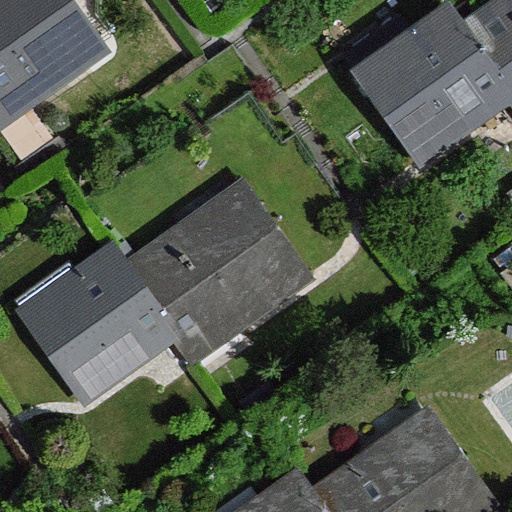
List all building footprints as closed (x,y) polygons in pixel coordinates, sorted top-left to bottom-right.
[(0,104),(26,86),(34,97),(104,47),(70,0),(7,0),(0,5),(0,104)] [(511,0),(510,0),(466,31),(505,85),(511,94),(511,0)] [(466,31),(452,11),(415,37),(423,49),(371,86),(423,158),(477,119),(469,110),(505,85),(466,31)] [(62,137),(34,97),(26,86),(0,104),(0,144),(26,180),(53,161),(71,148),(62,137)] [(176,238),(129,270),(168,324),(184,347),(229,315),(238,327),(308,276),(254,200),(183,249),(176,238)] [(129,270),(115,250),(78,276),(86,288),(34,325),(86,398),(140,358),(133,349),(168,324),(129,270)] [(377,454),(318,497),(328,511),(484,511),(496,503),(442,427),(386,464),(377,454)] [(328,511),(318,497),(303,477),(266,503),(272,511),(328,511)]
